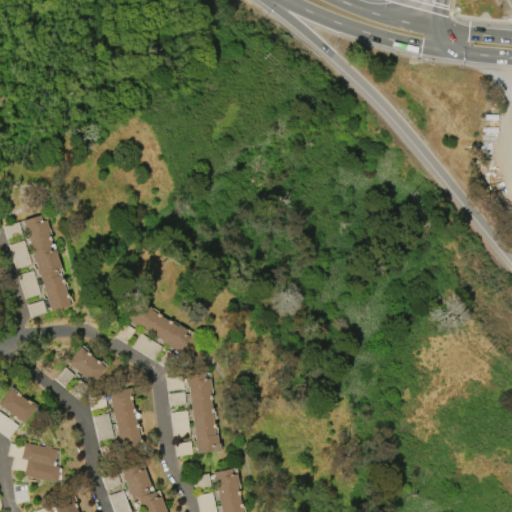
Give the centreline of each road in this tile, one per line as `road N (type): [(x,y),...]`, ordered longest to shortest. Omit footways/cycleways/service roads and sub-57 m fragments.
road 1 (motorway): [(265,0),(383,105),(511,259)]
road 2 (residential): [(0,346),(87,331),(157,373),(171,458),(195,511)]
road 3 (residential): [(4,345),(82,411),(112,511)]
road 4 (secondary): [(283,0),(386,41),(449,53)]
